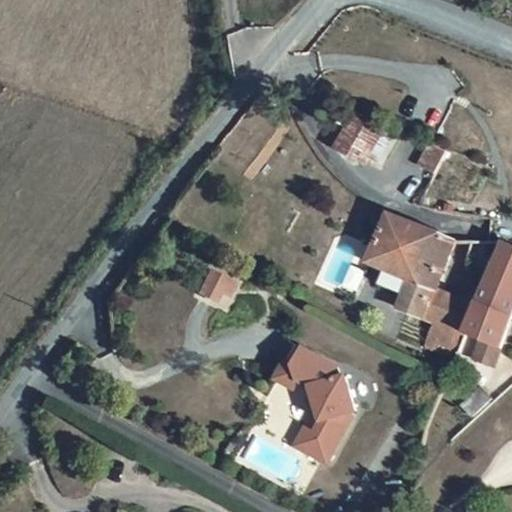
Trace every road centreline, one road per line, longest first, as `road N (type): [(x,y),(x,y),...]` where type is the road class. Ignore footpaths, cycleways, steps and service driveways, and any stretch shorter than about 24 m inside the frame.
road 1 (unclassified): [(0,409),(270,60)]
road 2 (residential): [(511,243),(393,203),(350,172),(304,95),(270,60)]
